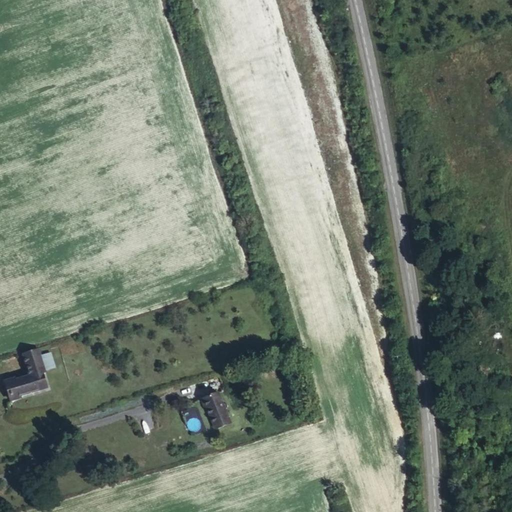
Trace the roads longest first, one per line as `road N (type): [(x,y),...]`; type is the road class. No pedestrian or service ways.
road 1 (tertiary): [(435,511),(435,453),(409,282),(354,0)]
road 2 (unknown): [(165,398),(59,433),(0,474)]
